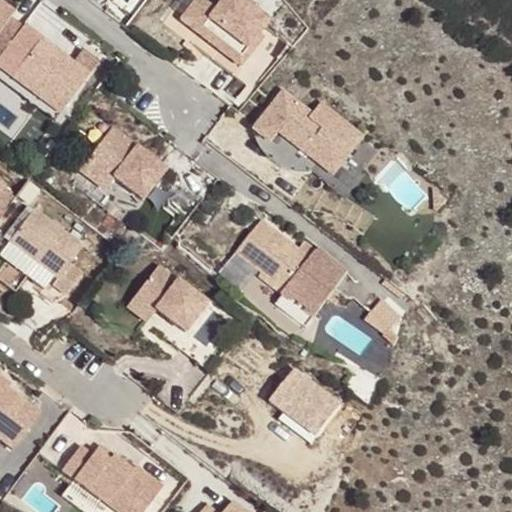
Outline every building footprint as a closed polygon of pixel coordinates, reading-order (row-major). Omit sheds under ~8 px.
[(15,11),(0,0),(0,6),(13,15),(15,11)] [(269,20),(241,0),(222,0),(215,11),(200,0),(195,0),(180,21),(198,35),(191,44),(233,76),(251,51),(247,48),(259,33),(269,20)] [(0,32),(13,15),(0,6),(0,32)] [(264,37),(259,33),(247,48),(251,51),(264,37)] [(89,75),(41,40),(11,79),(40,100),(36,106),(56,120),(60,115),(89,75)] [(314,117),(283,93),(254,132),(270,143),(270,160),(271,162),(281,168),(293,173),(309,173),(317,164),(333,176),(363,137),(322,105),(314,117)] [(166,170),(112,128),(78,171),(104,192),(113,179),(142,201),(166,170)] [(270,143),(254,132),(253,133),(253,135),(258,146),(266,157),(270,160),(270,143)] [(0,194),(0,217),(17,196),(5,187),(0,194)] [(83,247),(34,209),(8,242),(57,280),(52,286),(66,296),(82,274),(70,264),(83,247)] [(310,258),(261,221),(236,254),(262,274),(258,278),(281,295),(310,258)] [(348,275),(317,249),(310,258),(281,295),(280,298),(313,323),(348,275)] [(207,304),(158,266),(136,295),(156,310),(146,325),(178,350),(190,336),(185,332),(207,304)] [(156,310),(136,295),(125,308),(146,325),(156,310)] [(376,375),(411,318),(380,299),(362,328),(341,314),(323,343),(376,375)] [(217,357),(190,336),(178,350),(207,370),(217,357)] [(342,405),(294,369),(269,402),(284,414),(316,439),(342,405)] [(38,414),(7,390),(5,393),(0,389),(0,382),(2,380),(0,379),(0,442),(11,451),(38,414)] [(10,386),(2,380),(0,382),(0,389),(5,393),(7,390),(10,386)] [(316,439),(284,414),(278,422),(310,446),(316,439)] [(112,456),(99,445),(95,451),(108,461),(112,456)] [(123,511),(143,511),(162,487),(134,466),(132,470),(112,456),(108,461),(95,451),(87,461),(75,452),(57,476),(69,485),(102,510),(109,501),(123,511)] [(82,511),(123,511),(109,501),(102,510),(69,485),(61,496),(82,511)] [(244,511),(233,503),(225,511),(244,511)]
